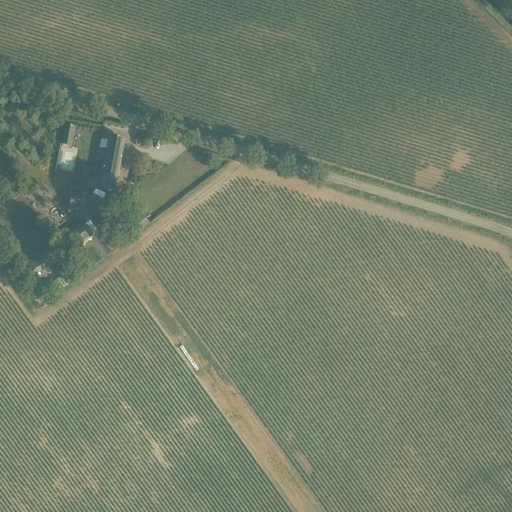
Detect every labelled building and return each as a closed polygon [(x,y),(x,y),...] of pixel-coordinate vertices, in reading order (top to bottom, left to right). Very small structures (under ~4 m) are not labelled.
[(64,126),(60,145),(72,148),(75,128),(64,126)] [(99,149),(98,156),(92,181),(101,184),(101,181),(115,184),(124,142),(109,139),(109,141),(101,139),(99,149)] [(83,167),(81,175),(89,176),(90,169),(83,167)] [(83,209),(83,197),(70,196),(70,209),(83,209)] [(132,235),(148,223),(140,212),(124,224),(132,235)] [(93,237),(85,227),(84,226),(71,237),(80,248),(93,237)] [(39,256),(26,264),(34,277),(47,269),(39,256)]
